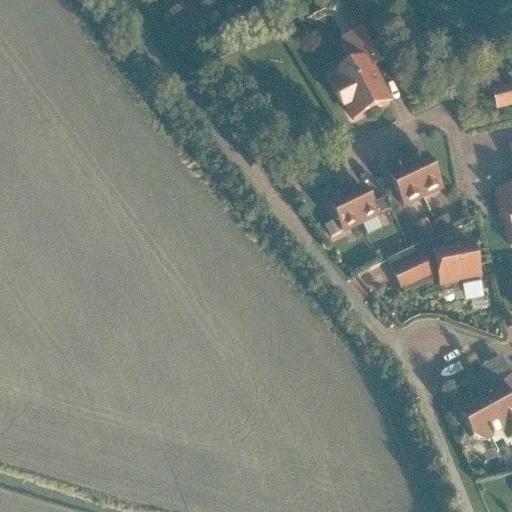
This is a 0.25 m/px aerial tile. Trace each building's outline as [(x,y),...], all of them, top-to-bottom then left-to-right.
[(362,62),(324,81),(348,128),(386,109),(362,62)] [(511,193),(511,145),(503,147),(511,193)] [(423,158),(399,168),(414,203),(438,192),(423,158)] [(399,168),(376,178),(391,213),(414,203),(399,168)] [(375,220),(361,190),(345,197),(358,228),(375,220)] [(511,193),(492,196),(501,252),(511,250),(511,193)] [(325,205),(338,236),(358,228),(345,197),(325,205)] [(429,221),(416,227),(423,240),(436,234),(429,221)] [(480,280),(474,245),(429,253),(435,287),(480,280)] [(416,257),(383,273),(393,295),(426,280),(416,257)] [(465,286),(468,303),(487,300),(485,284),(465,286)] [(511,319),(511,285),(503,287),(509,320),(511,319)] [(511,413),(511,390),(506,379),(491,387),(507,416),(511,413)] [(511,425),(507,416),(491,387),(444,412),(465,449),(491,434),(497,445),(511,436),(511,425)]
